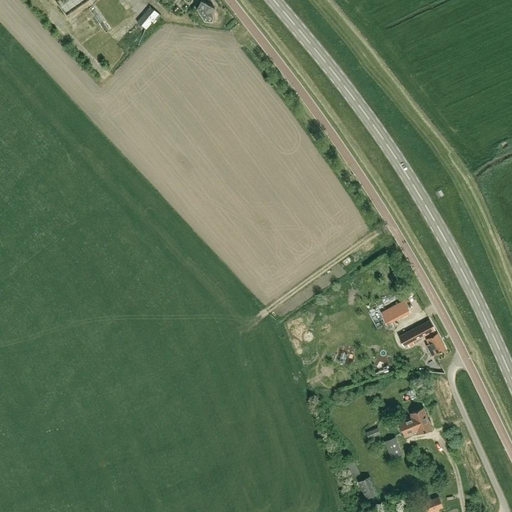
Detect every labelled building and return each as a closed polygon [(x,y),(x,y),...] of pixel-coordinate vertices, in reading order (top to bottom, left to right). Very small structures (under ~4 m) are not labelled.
[(54,0),(66,17),(90,0),(54,0)] [(124,0),(105,0),(88,11),(105,36),(135,16),(124,0)] [(204,20),(213,21),(214,8),(201,0),(196,8),(204,20)] [(150,7),(137,22),(145,29),(154,18),(156,20),(160,15),(150,7)] [(395,304),(402,317),(411,312),(404,300),(395,304)] [(386,309),(380,312),(386,325),(393,321),(386,309)] [(429,320),(409,330),(398,336),(404,346),(407,344),(409,347),(414,344),(413,341),(429,333),(431,337),(427,338),(430,345),(428,346),(433,355),(435,354),(445,349),(437,333),(436,333),(433,335),(432,332),(435,330),(429,320)] [(362,342),(369,352),(384,343),(377,333),(362,342)] [(411,416),(398,421),(404,436),(417,430),(419,434),(431,429),(422,407),(409,413),(411,416)] [(378,427),(366,432),(369,438),(380,433),(378,427)] [(400,452),(394,437),(383,441),(385,446),(390,457),(400,452)] [(354,463),(345,466),(349,477),(358,475),(354,463)] [(370,476),(357,482),(366,499),(378,493),(370,476)] [(438,497),(423,502),(426,511),(430,511),(432,511),(437,511),(439,511),(438,509),(442,507),(438,497)]
